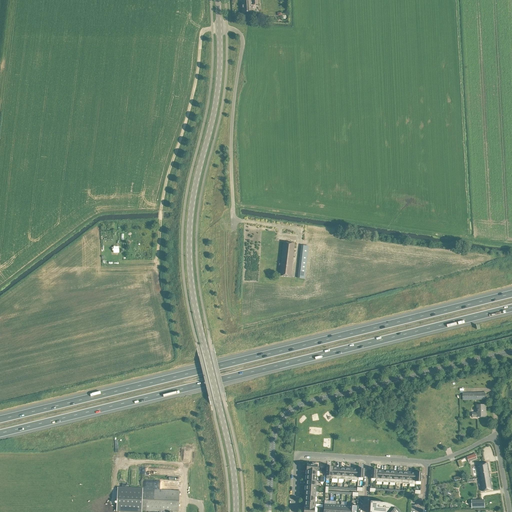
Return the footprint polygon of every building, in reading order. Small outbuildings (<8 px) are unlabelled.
[(243,13),(248,12),(251,12),(251,4),(258,4),(258,0),(251,0),(252,1),(251,1),(242,1),(242,6),(243,6),(243,8),(242,8),(243,13)] [(295,244),(284,242),(280,276),(291,277),(295,244)] [(305,279),(308,251),(308,246),(301,245),(301,250),(298,278),(305,279)] [(478,417),(486,417),(486,413),(485,413),(485,405),(477,405),(478,413),(473,413),(473,417),(478,417)] [(478,464),(482,492),(493,490),(488,463),(478,464)] [(437,479),(437,481),(444,482),(445,469),(438,469),(438,473),(435,473),(435,479),(437,479)] [(475,489),(475,486),(474,481),(457,484),(458,489),(458,491),(475,489)] [(142,489),(118,488),(117,510),(141,511),(141,510),(159,511),(168,511),(169,511),(178,511),(179,491),(142,489)] [(484,500),(472,500),(472,508),(485,508),(484,500)] [(397,511),(396,510),(395,509),(392,508),(390,506),(387,505),(385,505),(384,505),(381,504),(379,505),(379,504),(375,504),(375,502),(377,502),(370,501),(369,511),(397,511)]
